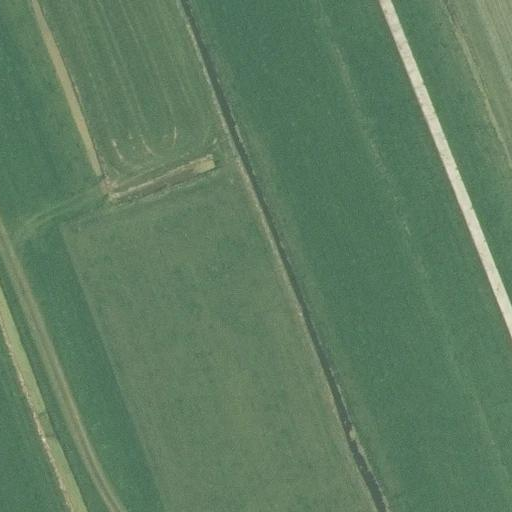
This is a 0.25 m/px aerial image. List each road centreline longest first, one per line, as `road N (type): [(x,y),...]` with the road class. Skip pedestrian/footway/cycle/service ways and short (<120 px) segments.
road 1 (track): [(511,322),(384,0)]
road 2 (track): [(123,511),(88,450),(16,267)]
